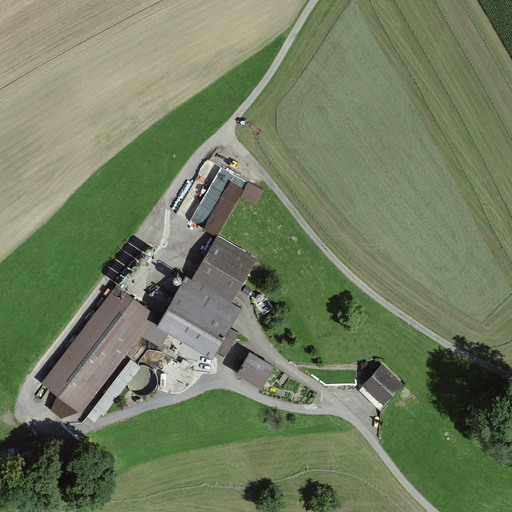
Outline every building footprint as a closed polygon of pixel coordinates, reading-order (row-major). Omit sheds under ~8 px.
[(224,146),(217,161),(233,168),(240,153),(224,146)] [(208,159),(178,211),(191,219),(203,197),(218,205),(235,175),(208,159)] [(259,260),(218,235),(192,278),(186,275),(156,326),(212,359),(216,352),(224,357),(239,332),(229,326),(241,307),(233,303),(259,260)] [(117,283),(42,382),(82,412),(157,313),(117,283)] [(275,364),(250,350),(237,372),(262,387),(275,364)] [(382,363),(363,383),(384,403),(404,383),(382,363)] [(141,367),(128,385),(142,396),(156,378),(141,367)]
